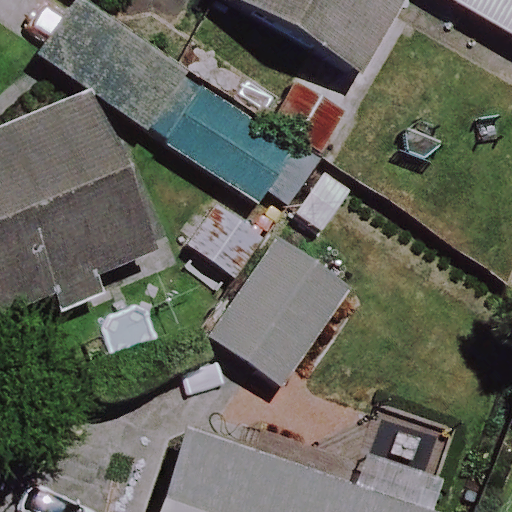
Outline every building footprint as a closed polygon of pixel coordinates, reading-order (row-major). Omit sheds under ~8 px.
[(511,0),(206,0),(360,86),(408,0),(427,0),(511,46),(511,0)] [(297,152),(83,10),(41,74),(255,216),(297,152)] [(0,320),(134,263),(67,107),(0,136),(0,320)] [(347,290),(273,245),(210,348),(284,393),(347,290)] [(391,511),(182,441),(157,511),(391,511)]
